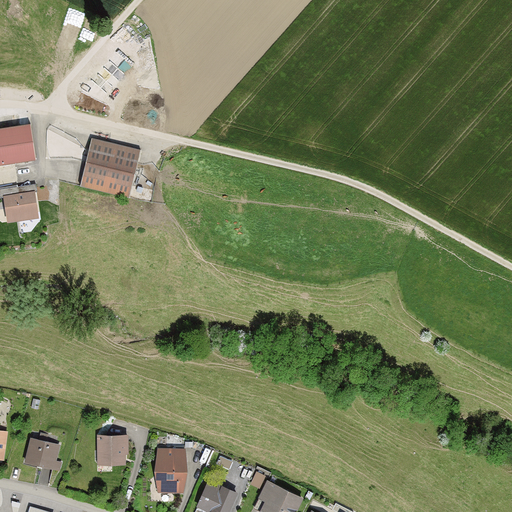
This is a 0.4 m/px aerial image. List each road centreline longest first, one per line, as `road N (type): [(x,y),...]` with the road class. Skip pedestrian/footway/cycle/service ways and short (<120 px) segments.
road 1 (track): [(51,107),(385,192),(511,264)]
road 2 (track): [(51,107),(145,0)]
